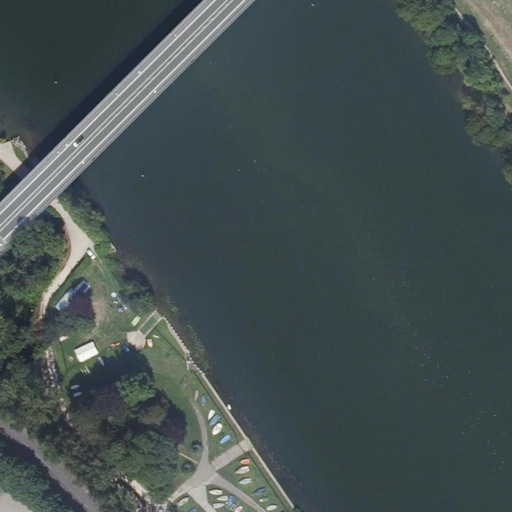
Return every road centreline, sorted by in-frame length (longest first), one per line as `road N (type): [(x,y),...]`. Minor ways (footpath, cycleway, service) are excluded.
road 1 (secondary): [(0,238),(238,0)]
road 2 (secondary): [(220,0),(0,220)]
road 3 (secondary): [(0,428),(17,435),(91,511)]
